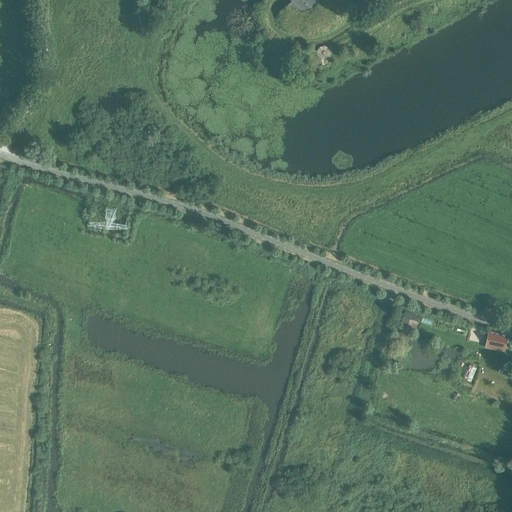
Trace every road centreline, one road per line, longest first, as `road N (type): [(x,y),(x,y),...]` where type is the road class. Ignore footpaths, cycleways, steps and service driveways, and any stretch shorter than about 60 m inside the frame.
road 1 (unclassified): [(511,327),(216,218),(0,154)]
road 2 (track): [(511,483),(357,427),(393,288)]
